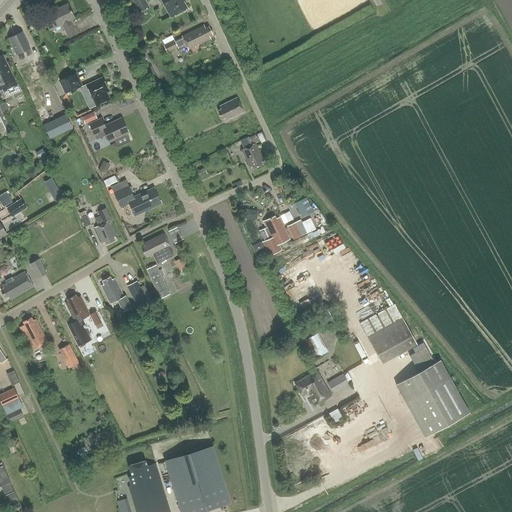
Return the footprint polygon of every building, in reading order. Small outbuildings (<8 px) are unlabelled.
[(149,7),(144,0),(130,0),(138,13),(149,7)] [(187,8),(182,0),(160,0),(170,18),(187,8)] [(67,37),(76,33),(70,20),(74,18),(67,4),(43,15),(49,30),(62,24),(67,37)] [(164,46),(163,46),(166,53),(177,48),(178,49),(186,45),(188,50),(210,39),(209,37),(212,35),(208,27),(205,28),(204,26),(181,37),(182,38),(174,42),(174,41),(164,46)] [(12,48),(16,55),(25,51),(27,56),(32,54),(29,49),(21,32),(9,38),(13,47),(12,48)] [(0,56),(0,90),(3,89),(4,91),(16,85),(2,55),(0,56)] [(30,60),(33,73),(45,71),(43,58),(30,60)] [(81,86),(75,73),(57,81),(63,94),(81,86)] [(95,106),(109,99),(106,93),(108,92),(102,78),(86,85),(95,106)] [(226,121),(244,112),(237,98),(219,107),(221,110),(218,112),(222,120),(225,118),(226,121)] [(0,118),(8,135),(12,134),(0,108),(0,118)] [(93,113),(82,119),(85,126),(88,125),(96,140),(105,136),(109,143),(128,134),(121,118),(104,126),(101,119),(97,121),(93,113)] [(66,114),(43,124),(50,139),(72,129),(66,114)] [(261,133),(257,135),(260,143),(265,141),(261,133)] [(243,149),(241,150),(249,167),(252,166),(253,169),(262,165),(261,162),(263,161),(255,144),(258,142),(255,135),(248,139),(251,145),(243,149)] [(42,149),(36,153),(39,159),(46,155),(42,149)] [(103,160),(98,169),(106,173),(110,164),(103,160)] [(204,168),(198,171),(201,177),(207,174),(204,168)] [(52,178),(46,181),(49,186),(55,183),(52,178)] [(128,188),(113,195),(118,205),(119,207),(124,205),(128,203),(134,216),(161,204),(153,188),(133,197),(128,188)] [(12,202),(6,192),(0,195),(0,203),(3,208),(12,202)] [(61,194),(55,197),(58,202),(64,199),(61,194)] [(311,195),(300,201),(307,215),(319,210),(311,195)] [(11,216),(26,207),(20,198),(6,207),(11,216)] [(76,207),(81,218),(86,215),(81,204),(76,207)] [(116,236),(109,221),(111,221),(105,208),(98,212),(102,220),(96,223),(98,227),(95,228),(102,243),(105,242),(106,245),(115,241),(113,238),(116,236)] [(245,210),(244,218),(255,220),(257,211),(245,210)] [(91,224),(87,215),(81,218),(85,227),(91,224)] [(264,242),(262,243),(268,257),(281,251),(278,245),(289,240),(288,238),(284,229),(279,219),(275,220),(274,217),(266,221),(267,223),(264,225),(266,228),(271,239),(264,242)] [(300,220),(294,223),(295,223),(301,236),(306,233),(315,229),(310,218),(301,222),(300,220)] [(294,223),(286,226),(287,228),(291,237),(293,240),(301,236),(295,223),(294,223)] [(266,228),(259,231),(264,242),(271,239),(266,228)] [(149,257),(153,255),(157,263),(174,255),(170,247),(163,233),(143,244),(144,246),(141,248),(145,256),(148,255),(149,257)] [(183,258),(177,260),(181,270),(187,267),(183,258)] [(46,273),(38,259),(29,264),(37,279),(46,273)] [(161,270),(148,276),(158,298),(167,294),(163,286),(164,285),(161,277),(164,276),(161,270)] [(10,300),(33,287),(25,272),(12,279),(11,278),(5,281),(6,284),(3,286),(4,289),(1,291),(5,298),(8,296),(10,300)] [(123,297),(114,279),(112,280),(110,278),(102,282),(104,285),(101,286),(110,304),(117,301),(121,310),(122,312),(132,307),(126,296),(123,297)] [(136,281),(126,287),(135,303),(144,298),(144,296),(148,294),(143,286),(139,288),(136,281)] [(90,315),(80,297),(77,299),(75,296),(67,300),(69,303),(66,304),(75,322),(78,320),(78,321),(81,320),(90,315)] [(394,305),(359,324),(367,337),(402,318),(394,305)] [(90,315),(90,316),(95,326),(100,323),(95,313),(90,315)] [(33,321),(32,318),(23,322),(25,325),(19,328),(23,335),(25,334),(33,350),(47,343),(36,320),(33,321)] [(402,318),(367,337),(381,364),(416,344),(402,318)] [(75,322),(67,325),(76,342),(89,336),(85,328),(86,327),(84,325),(83,325),(81,320),(78,321),(78,320),(75,322)] [(125,322),(118,325),(121,332),(128,328),(125,322)] [(312,337),(321,356),(332,352),(323,332),(312,337)] [(414,353),(409,356),(414,366),(431,357),(425,347),(423,343),(411,349),(414,353)] [(74,354),(64,359),(69,369),(75,366),(78,364),(79,363),(74,354)] [(397,384),(404,398),(425,435),(466,412),(446,375),(439,361),(397,384)] [(11,372),(16,384),(24,381),(19,369),(11,372)] [(316,405),(330,397),(315,372),(295,384),(301,396),(308,392),(316,405)] [(342,375),(327,384),(333,395),(349,386),(342,375)] [(0,401),(3,407),(19,399),(14,389),(0,395),(0,401)] [(340,422),(348,417),(342,407),(334,412),(340,422)] [(22,416),(19,410),(7,416),(10,422),(22,416)] [(15,436),(13,430),(5,434),(5,435),(0,437),(2,441),(7,439),(7,440),(15,436)] [(213,446),(165,461),(180,511),(200,511),(230,503),(213,446)] [(168,511),(156,467),(155,464),(147,466),(145,461),(128,466),(131,476),(128,477),(131,486),(128,487),(135,511),(168,511)] [(0,467),(0,486),(0,487),(11,511),(21,508),(14,492),(13,492),(9,483),(10,483),(3,467),(0,467)] [(130,511),(127,501),(119,504),(121,511),(130,511)]
